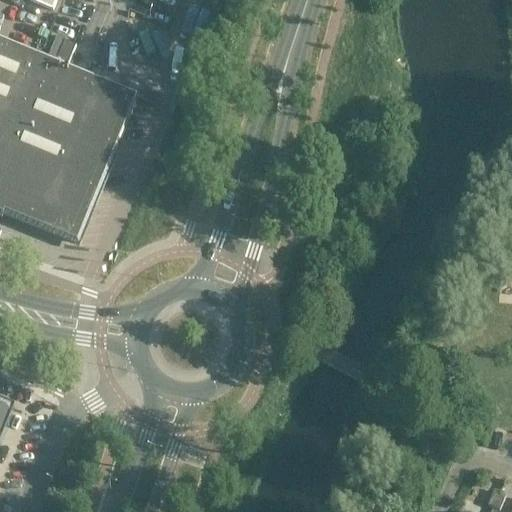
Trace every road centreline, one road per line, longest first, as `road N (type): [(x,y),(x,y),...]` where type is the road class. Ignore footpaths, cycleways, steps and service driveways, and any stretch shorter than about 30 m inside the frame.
road 1 (tertiary): [(235,314),(279,155),(293,71),(286,59)]
road 2 (tertiary): [(286,59),(275,66),(208,260),(188,287)]
road 3 (tertiary): [(143,312),(85,311),(0,292)]
road 4 (tertiary): [(0,315),(137,355)]
road 5 (tertiary): [(156,383),(121,511)]
road 6 (tertiary): [(149,511),(196,393)]
